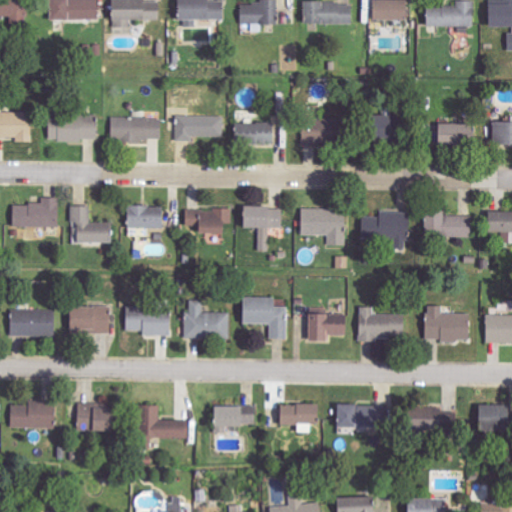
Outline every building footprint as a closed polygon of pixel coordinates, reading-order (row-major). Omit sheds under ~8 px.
[(1,15),(15,15),(16,5),(8,4),(8,0),(1,0),(1,15)] [(98,0),(48,0),(49,21),(99,20),(98,0)] [(159,21),(159,0),(111,1),(112,28),(130,28),(130,21),(159,21)] [(224,21),(223,1),(207,1),(206,0),(175,0),(176,21),(184,21),(184,28),(196,27),(196,22),(224,21)] [(372,22),(407,21),(405,0),(401,0),(371,1),(372,22)] [(487,29),(509,28),(509,51),(511,50),(511,0),(510,0),(511,6),(487,6),(487,29)] [(475,2),(457,1),(457,8),(426,7),(426,26),(474,28),(475,2)] [(260,26),(275,26),(276,3),(241,2),(240,24),(253,24),(253,32),(260,32),(260,26)] [(352,26),(352,4),(303,3),(303,25),(352,26)] [(48,115),(48,140),(97,140),(96,114),(48,115)] [(223,137),(223,116),(176,115),(176,141),(193,141),(193,136),(223,137)] [(161,141),(161,118),(111,117),(111,140),(161,141)] [(301,143),(332,144),(333,120),(302,119),(301,143)] [(235,124),(235,143),(274,142),(274,123),(235,124)] [(492,144),(511,143),(511,123),(492,123),(492,144)] [(59,227),(59,198),(42,197),(42,204),(13,204),(12,226),(59,227)] [(76,243),(110,242),(110,222),(90,222),(90,205),(71,206),(71,222),(76,222),(76,243)] [(161,228),(161,206),(127,206),(127,228),(161,228)] [(282,228),(282,207),(243,206),(242,227),(259,227),(259,251),(269,251),(269,227),(282,228)] [(222,233),(222,223),(232,223),(233,210),(186,208),(185,226),(197,226),(197,233),(222,233)] [(301,235),(329,235),(329,245),(345,245),(346,210),(301,209),(301,235)] [(443,215),(443,211),(424,210),(424,235),(472,237),(473,216),(443,215)] [(407,242),(409,212),(381,211),(380,241),(407,242)] [(487,231),(511,231),(511,212),(487,212),(487,231)] [(242,324),(270,324),(270,338),(287,339),(288,307),(275,306),(275,298),(242,297),(242,324)] [(231,339),(232,313),(204,313),(204,301),(191,300),(191,312),(186,312),(186,337),(231,339)] [(109,306),(74,307),(75,334),(110,333),(109,306)] [(373,314),(374,307),(360,306),(359,338),(404,339),(404,314),(373,314)] [(443,313),(443,306),(428,306),(428,314),(424,314),(424,341),(470,340),(469,313),(443,313)] [(171,309),(127,308),(126,330),(143,331),(143,335),(171,335),(171,309)] [(10,335),(54,336),(55,311),(11,309),(10,335)] [(347,314),(309,313),(308,340),(326,340),(326,334),(347,335),(347,314)] [(486,342),(511,342),(511,314),(487,314),(486,342)] [(57,402),(30,401),(30,406),(13,405),(12,428),(56,429),(57,402)] [(92,409),(92,403),(78,402),(78,430),(114,431),(115,410),(92,409)] [(280,425),(318,424),(317,404),(279,405),(280,425)] [(336,426),(382,427),(382,405),(337,404),(336,426)] [(477,405),(477,430),(506,429),(506,404),(477,405)] [(139,447),(152,447),(152,437),(188,438),(189,421),(160,420),(160,405),(140,405),(139,447)] [(227,433),(227,424),(257,425),(258,407),(213,406),(212,432),(227,433)] [(405,419),(405,431),(449,430),(449,413),(430,414),(430,418),(405,419)] [(270,507),(270,511),(319,511),(319,503),(302,504),(302,494),(289,494),(289,506),(270,507)] [(181,511),(182,497),(171,497),(171,511),(181,511)] [(335,498),(335,511),(375,511),(375,497),(335,498)] [(480,511),(511,511),(511,497),(490,497),(490,503),(481,502),(480,511)] [(406,511),(442,511),(443,499),(406,498),(406,511)]
